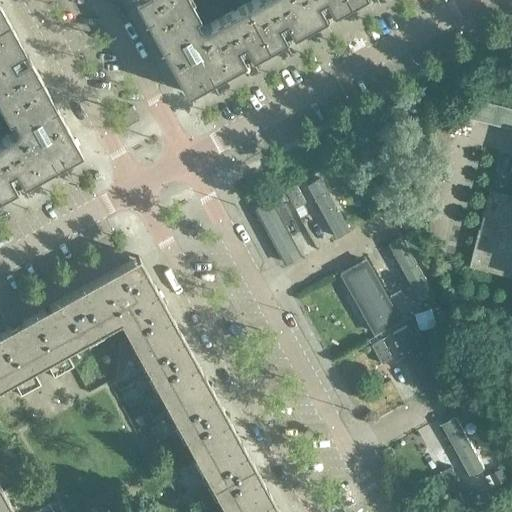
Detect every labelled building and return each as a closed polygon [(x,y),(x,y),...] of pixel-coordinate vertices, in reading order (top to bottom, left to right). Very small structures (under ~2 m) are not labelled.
[(176,0),(133,0),(144,18),(176,0)] [(228,69),(204,26),(198,25),(194,17),(198,14),(190,0),(176,0),(144,18),(155,38),(162,50),(185,92),(228,69)] [(349,1),(348,0),(251,0),(242,5),(266,48),(349,1)] [(266,48),(242,5),(204,26),(228,69),(266,48)] [(0,97),(39,76),(28,56),(24,59),(19,51),(24,49),(7,19),(0,22),(0,97)] [(80,150),(57,108),(39,76),(0,97),(0,106),(7,120),(12,118),(16,126),(14,131),(37,174),(80,150)] [(511,128),(511,108),(463,96),(458,115),(511,128)] [(139,118),(131,105),(119,112),(127,125),(139,118)] [(0,194),(37,174),(14,131),(0,138),(0,194)] [(320,175),(306,183),(335,236),(349,228),(320,175)] [(306,202),(295,183),(285,189),(295,208),(306,202)] [(272,195),(277,203),(287,198),(282,189),(272,195)] [(511,195),(490,190),(471,265),(511,275),(511,195)] [(275,206),(271,197),(253,206),(284,263),(301,254),(283,220),(291,216),(283,201),(275,206)] [(401,235),(387,243),(416,295),(430,287),(401,235)] [(164,302),(153,282),(138,255),(131,260),(129,260),(68,294),(91,336),(119,320),(122,325),(164,302)] [(400,318),(366,256),(339,271),(373,333),(400,318)] [(411,309),(401,291),(390,296),(400,315),(411,309)] [(65,350),(91,336),(68,294),(0,331),(0,386),(12,380),(20,395),(40,384),(32,368),(45,361),(53,376),(73,365),(65,350)] [(190,350),(179,329),(164,302),(122,325),(149,373),(190,350)] [(406,323),(391,331),(420,384),(436,375),(406,323)] [(392,357),(381,338),(370,344),(381,363),(392,357)] [(222,407),(210,386),(190,350),(149,373),(180,430),(222,407)] [(253,464),(242,443),(222,407),(180,430),(211,487),(253,464)] [(456,414),(442,422),(470,475),(485,467),(456,414)] [(257,462),(274,496),(290,488),(270,447),(262,450),(266,458),(257,462)] [(279,511),(265,484),(253,464),(211,487),(225,511),(279,511)] [(462,484),(452,466),(441,471),(451,490),(455,488),(462,484)] [(511,483),(502,466),(486,475),(495,491),(511,483)] [(0,511),(14,511),(3,490),(0,485),(0,511)] [(480,502),(471,485),(453,494),(462,511),(480,502)]
